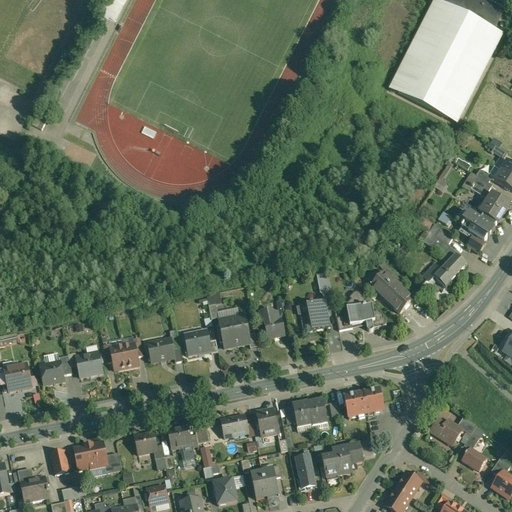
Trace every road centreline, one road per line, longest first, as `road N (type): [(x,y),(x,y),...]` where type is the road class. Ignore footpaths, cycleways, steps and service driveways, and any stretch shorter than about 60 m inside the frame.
road 1 (secondary): [(0,440),(416,350)]
road 2 (secondary): [(416,350),(471,315),(511,258)]
